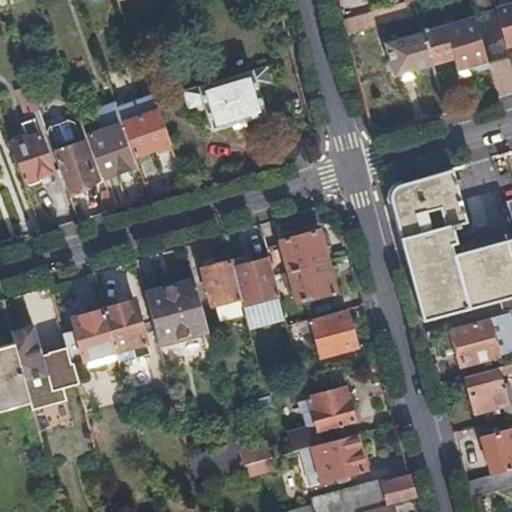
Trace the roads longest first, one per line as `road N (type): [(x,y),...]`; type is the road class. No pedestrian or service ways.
road 1 (residential): [(353,168),(0,271)]
road 2 (residential): [(353,168),(445,511)]
road 3 (residential): [(308,0),(353,168)]
road 4 (residential): [(511,122),(353,168)]
